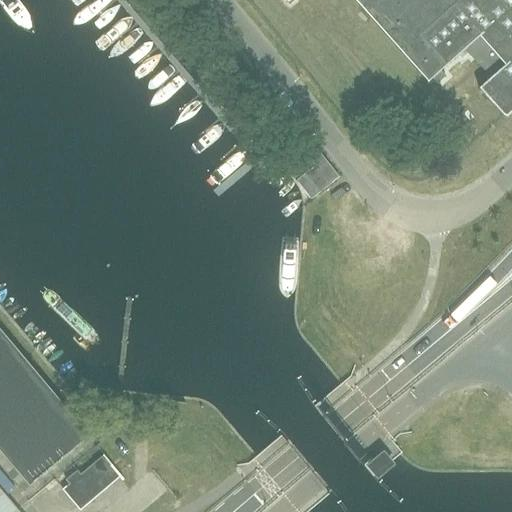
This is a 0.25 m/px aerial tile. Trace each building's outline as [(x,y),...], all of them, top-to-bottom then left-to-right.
[(511,0),(352,0),(427,83),(432,79),(436,83),(445,75),(441,71),(459,55),(462,58),(468,53),(490,78),(489,81),(479,89),(504,117),(511,109),(511,0)] [(293,122),(284,129),(313,164),(294,180),(309,198),(337,176),(293,122)] [(89,437),(0,330),(0,453),(29,488),(89,437)] [(432,411),(442,424),(462,408),(452,395),(432,411)] [(383,451),(365,466),(377,480),(395,465),(383,451)] [(123,480),(119,477),(102,456),(80,475),(77,471),(66,481),(69,484),(63,490),(80,510),(117,478),(120,482),(123,480)] [(0,511),(18,511),(0,490),(0,511)]
